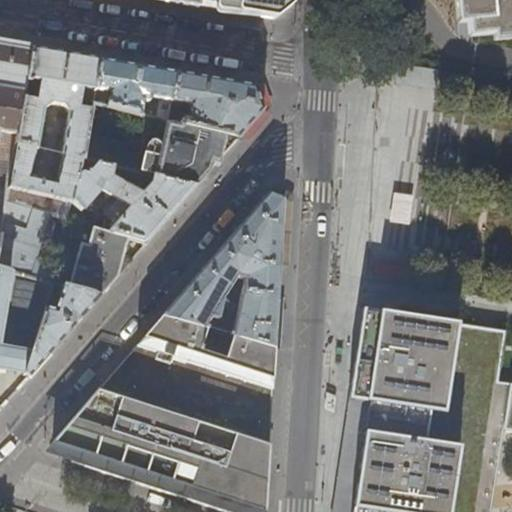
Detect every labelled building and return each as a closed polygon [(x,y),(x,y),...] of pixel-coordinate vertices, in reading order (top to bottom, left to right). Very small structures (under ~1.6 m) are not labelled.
[(199,0),(198,6),(239,13),(277,19),(295,4),(295,0),(199,0)] [(511,0),(460,0),(463,26),(468,25),(469,39),(511,35),(511,0)] [(0,116),(4,92),(24,96),(27,80),(32,49),(0,43),(0,116)] [(39,83),(36,102),(23,100),(5,203),(32,210),(50,216),(66,220),(71,204),(72,204),(79,174),(82,162),(87,135),(91,112),(78,109),(81,90),(94,92),(95,89),(99,60),(68,55),(32,49),(27,80),(39,83)] [(138,67),(99,60),(95,89),(111,92),(108,109),(140,116),(143,102),(150,104),(151,99),(159,100),(156,120),(165,122),(168,123),(172,102),(177,74),(138,67)] [(437,70),(397,64),(393,83),(434,90),(437,70)] [(215,80),(177,74),(172,102),(175,103),(174,107),(182,109),(183,104),(190,105),(191,110),(192,110),(193,113),(192,121),(182,119),(181,126),(218,135),(238,139),(248,128),(263,111),(254,87),(215,80)] [(153,179),(195,188),(210,171),(218,135),(181,126),(168,123),(165,122),(157,156),(142,153),(141,157),(137,175),(153,179)] [(87,135),(82,162),(95,165),(112,169),(137,175),(141,157),(139,153),(136,151),(132,148),(130,147),(124,146),(125,141),(87,135)] [(110,180),(112,169),(95,165),(85,176),(79,174),(72,204),(81,212),(84,209),(100,190),(117,199),(105,216),(116,225),(109,233),(129,239),(147,244),(163,226),(195,188),(153,179),(152,185),(141,198),(110,180)] [(179,297),(162,316),(274,348),(275,331),(280,253),(283,201),(268,194),(253,211),(216,254),(179,297)] [(0,269),(29,278),(50,216),(32,210),(25,232),(2,225),(0,234),(0,269)] [(122,262),(129,239),(109,233),(91,228),(85,247),(78,245),(67,289),(99,299),(114,281),(129,265),(122,262)] [(29,278),(0,269),(0,369),(25,373),(45,310),(53,285),(29,278)] [(99,299),(67,289),(61,288),(59,301),(58,300),(55,312),(45,310),(25,373),(25,374),(30,378),(69,333),(99,299)] [(392,314),(362,310),(358,341),(347,413),(336,484),(331,511),(476,511),(490,429),(511,432),(511,384),(498,383),(506,332),(471,326),(392,314)] [(136,346),(272,390),(273,370),(274,348),(162,316),(136,346)] [(96,392),(268,450),(272,390),(136,346),(96,392)] [(268,450),(96,392),(82,408),(51,443),(86,455),(82,468),(103,474),(130,483),(207,508),(220,511),(228,511),(232,502),(260,511),(264,511),(266,481),(268,450)]
